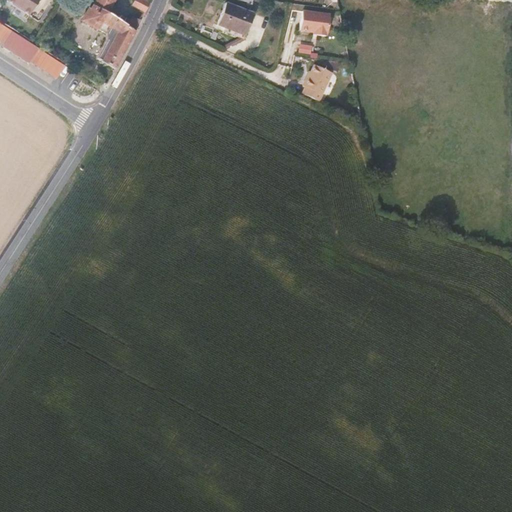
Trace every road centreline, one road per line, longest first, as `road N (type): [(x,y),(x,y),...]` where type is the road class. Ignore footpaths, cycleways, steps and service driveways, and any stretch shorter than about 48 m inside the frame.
road 1 (unknown): [(149,25),(269,78),(278,73),(292,28)]
road 2 (tertiary): [(94,125),(0,272)]
road 3 (tertiary): [(160,0),(94,125)]
